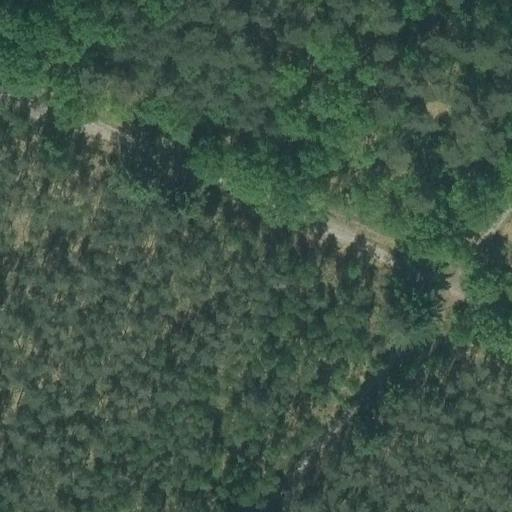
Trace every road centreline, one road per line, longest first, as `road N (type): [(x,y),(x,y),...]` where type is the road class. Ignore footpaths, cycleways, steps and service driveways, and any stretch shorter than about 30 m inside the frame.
road 1 (track): [(0,84),(448,283),(511,296)]
road 2 (track): [(511,202),(266,511)]
